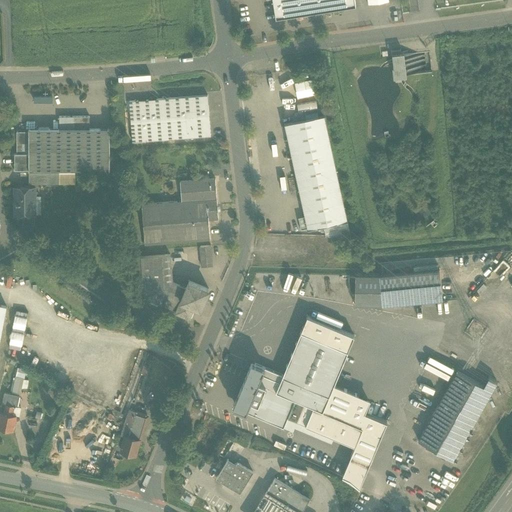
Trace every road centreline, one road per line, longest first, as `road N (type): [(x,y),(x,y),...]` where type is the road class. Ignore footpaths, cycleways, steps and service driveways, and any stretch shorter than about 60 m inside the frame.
road 1 (residential): [(210,342),(249,235),(226,59)]
road 2 (residential): [(226,59),(511,18)]
road 3 (residential): [(210,342),(106,297),(35,250),(2,224),(0,194)]
road 4 (residential): [(0,78),(226,59)]
road 5 (residential): [(141,508),(210,342)]
road 6 (tertiary): [(141,508),(0,477)]
